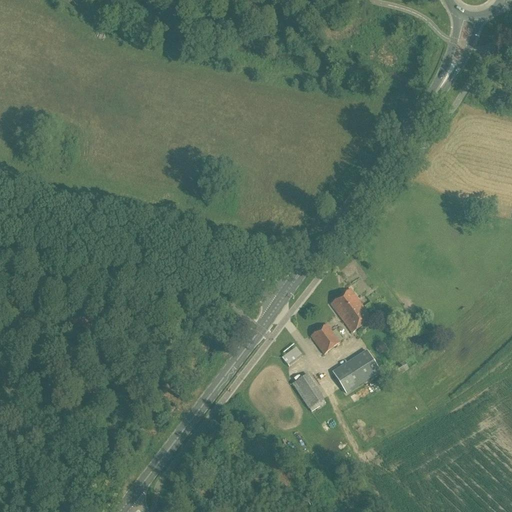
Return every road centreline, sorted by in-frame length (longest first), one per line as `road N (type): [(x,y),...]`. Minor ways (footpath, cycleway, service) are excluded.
road 1 (primary): [(280,298),(427,107),(468,17)]
road 2 (tertiary): [(280,298),(0,225)]
road 3 (primary): [(124,504),(280,298)]
